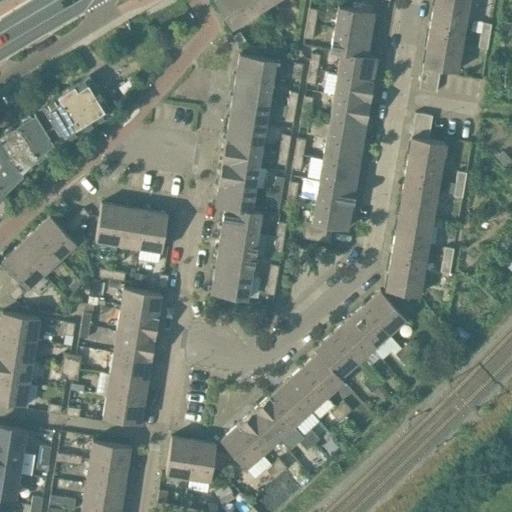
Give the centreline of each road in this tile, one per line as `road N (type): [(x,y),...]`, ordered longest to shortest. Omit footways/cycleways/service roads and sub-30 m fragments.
road 1 (residential): [(174,340),(273,348),(365,267),(412,0)]
road 2 (residential): [(174,340),(203,166)]
road 3 (residential): [(144,511),(174,340)]
road 4 (residential): [(0,238),(110,138)]
road 5 (residential): [(0,81),(95,23),(106,0)]
